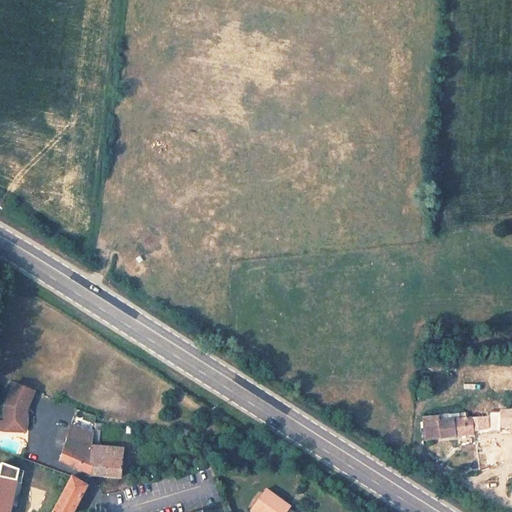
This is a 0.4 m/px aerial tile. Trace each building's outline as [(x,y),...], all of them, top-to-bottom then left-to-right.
[(3,424),(2,433),(24,434),(25,417),(22,417),(22,412),(24,410),(26,411),(33,395),(13,385),(4,407),(3,424)] [(486,417),(487,428),(511,427),(511,411),(486,412),(486,417)] [(473,430),(471,418),(471,417),(468,417),(467,413),(423,417),(424,440),(473,434),(473,430)] [(487,428),(486,417),(471,418),(473,430),(487,428)] [(58,461),(89,475),(119,478),(121,450),(98,448),(99,431),(101,431),(102,424),(94,424),(93,435),(70,427),(58,461)] [(479,472),(503,465),(502,451),(476,454),(479,472)] [(0,486),(8,488),(10,481),(15,482),(17,470),(3,465),(0,465),(0,486)] [(85,486),(69,477),(58,499),(51,511),(71,511),(84,487),(85,486)] [(0,511),(7,511),(8,511),(3,510),(8,488),(0,486),(0,511)] [(13,489),(8,488),(3,510),(8,511),(13,489)] [(290,511),(288,510),(290,507),(265,490),(250,511),(252,511),(290,511)]
